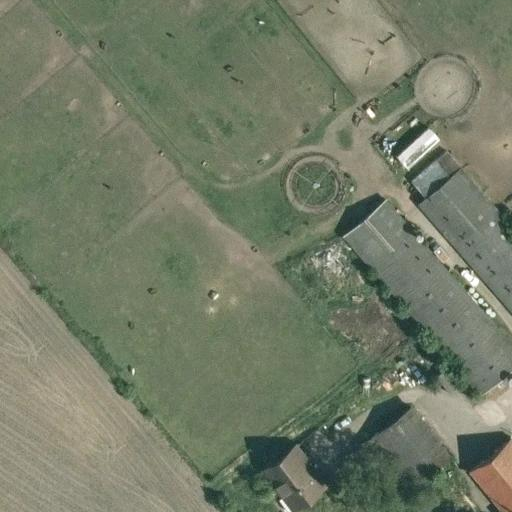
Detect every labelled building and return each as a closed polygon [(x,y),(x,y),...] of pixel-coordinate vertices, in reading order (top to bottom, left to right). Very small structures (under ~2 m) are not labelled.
[(511,226),(459,165),(417,202),(511,310),(511,226)] [(511,367),(511,345),(384,199),(343,235),(482,393),(511,367)] [(450,456),(411,405),(361,444),(400,495),(450,456)] [(511,511),(511,438),(510,436),(469,469),(502,511),(500,511),(511,511)] [(298,503),(328,481),(327,480),(324,483),(296,446),(299,443),(264,468),(284,495),(289,491),(298,503)]
